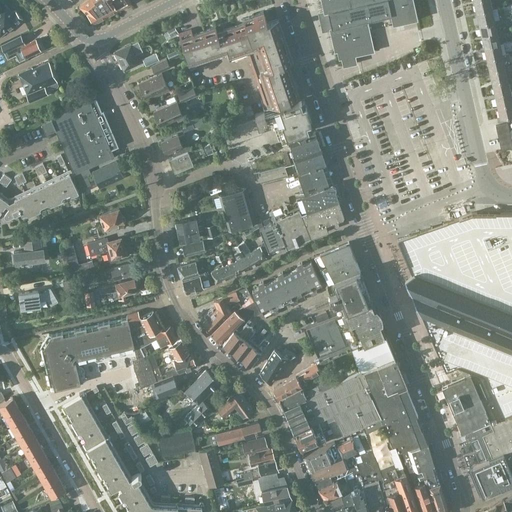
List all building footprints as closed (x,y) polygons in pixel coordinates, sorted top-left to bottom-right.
[(86,0),(79,6),(86,14),(94,23),(95,23),(130,3),(127,0),(86,0)] [(320,0),(323,12),(328,11),(331,26),(329,27),(334,51),(337,51),(338,59),(341,58),(343,66),(357,63),(356,55),(374,51),(367,19),(390,14),(393,24),(417,19),(418,19),(413,0),(320,0)] [(491,8),(489,0),(472,0),(475,11),(491,8)] [(8,31),(22,18),(15,10),(12,12),(8,8),(5,4),(4,4),(0,8),(0,34),(6,29),(8,31)] [(491,8),(475,11),(478,23),(494,19),(491,8)] [(249,58),(251,64),(253,70),(255,75),(257,83),(259,86),(262,95),(262,97),(266,108),(299,97),(295,86),(294,84),(291,75),(290,72),(288,64),(287,63),(292,61),(291,58),(289,51),(287,45),(285,40),(283,33),(282,29),(278,20),(278,18),(267,22),(263,11),(252,15),(243,18),(244,22),(241,23),(229,27),(217,31),(215,26),(203,30),(197,32),(192,34),(191,28),(178,33),(180,38),(182,45),(189,64),(201,60),(212,57),(224,53),(228,51),(231,59),(248,53),(249,58)] [(496,31),(494,19),(478,23),(481,35),(496,31)] [(173,25),(167,29),(171,36),(178,32),(173,25)] [(499,43),(496,31),(481,35),(483,46),(499,43)] [(16,36),(4,42),(10,54),(16,51),(20,60),(25,57),(40,50),(40,49),(40,47),(38,44),(37,43),(35,39),(21,46),(16,36)] [(134,54),(140,51),(136,41),(114,51),(123,69),(138,63),(134,54)] [(483,46),(486,58),(502,55),(499,43),(483,46)] [(179,49),(166,54),(169,60),(181,55),(179,49)] [(145,65),(158,59),(155,52),(142,58),(145,65)] [(502,55),(486,58),(489,70),(504,66),(502,55)] [(154,72),(169,65),(165,57),(151,63),(154,72)] [(25,90),(30,101),(47,94),(44,86),(50,83),(51,86),(54,87),(56,86),(57,83),(47,60),(18,73),(23,85),(28,83),(30,87),(25,90)] [(507,78),(504,66),(489,70),(491,81),(507,78)] [(144,97),(152,93),(154,96),(169,89),(161,72),(138,82),(144,97)] [(507,78),(491,81),(494,93),(510,90),(507,78)] [(181,100),(195,93),(192,85),(177,92),(181,100)] [(511,101),(511,99),(510,90),(494,93),(497,105),(511,101)] [(50,118),(41,122),(45,132),(55,128),(74,172),(75,172),(78,180),(81,188),(90,185),(86,174),(90,172),(88,167),(111,156),(108,149),(117,145),(102,111),(101,111),(95,98),(90,100),(89,99),(50,117),(50,118)] [(258,124),(259,124),(264,122),(263,120),(266,119),(267,121),(271,120),(272,125),(277,140),(285,137),(303,131),(313,127),(310,117),(305,114),(304,110),(300,99),(267,110),(268,111),(264,112),(264,110),(255,114),(256,117),(258,124)] [(248,100),(241,102),(244,112),(251,110),(248,100)] [(177,122),(184,118),(176,101),(153,111),(159,126),(176,119),(177,122)] [(511,101),(497,105),(499,117),(511,114),(511,101)] [(250,119),(256,135),(262,133),(259,124),(258,124),(256,117),(250,119)] [(245,121),(250,137),(256,135),(250,119),(245,121)] [(182,132),(194,126),(192,121),(180,126),(182,132)] [(239,123),(244,139),(250,137),(245,121),(239,123)] [(495,125),(496,131),(508,128),(507,122),(495,125)] [(233,125),(239,141),(244,139),(239,123),(233,125)] [(227,127),(233,143),(239,141),(233,125),(227,127)] [(222,129),(227,145),(233,143),(227,127),(222,129)] [(322,144),(319,135),(318,130),(316,131),(315,131),(314,128),(286,138),(289,146),(292,155),(294,162),(298,173),(329,162),(322,144)] [(509,134),(508,130),(508,128),(496,131),(498,137),(509,134)] [(164,152),(173,148),(181,145),(183,151),(190,148),(184,133),(178,135),(177,134),(160,141),(164,152)] [(498,137),(499,143),(511,141),(510,138),(509,134),(498,137)] [(212,140),(194,147),(198,156),(205,153),(206,155),(216,151),(212,140)] [(511,145),(511,141),(499,143),(501,150),(511,147),(511,145)] [(173,148),(176,154),(183,151),(181,145),(173,148)] [(194,147),(190,148),(183,151),(176,154),(169,156),(175,170),(193,163),(191,159),(198,156),(194,147)] [(260,171),(253,172),(254,173),(258,172),(260,178),(259,179),(261,179),(262,179),(281,174),(282,174),(285,173),(287,172),(293,171),(286,151),(282,153),(286,164),(260,171)] [(116,160),(92,171),(99,187),(123,176),(116,160)] [(298,173),(304,190),(332,181),(335,180),(329,162),(298,173)] [(78,192),(69,172),(8,201),(0,195),(0,210),(1,209),(4,211),(4,215),(8,216),(21,211),(22,215),(25,213),(28,214),(28,215),(34,212),(39,210),(39,209),(40,206),(44,204),(47,203),(50,204),(51,205),(56,202),(61,199),(62,196),(66,194),(69,192),(72,193),(73,194),(78,192)] [(375,173),(366,177),(373,196),(382,192),(375,173)] [(281,174),(262,179),(263,184),(283,179),(281,174)] [(333,184),(332,181),(304,190),(295,194),(296,197),(294,197),(298,206),(297,206),(298,209),(299,209),(303,208),(340,195),(336,183),(333,184)] [(218,194),(223,210),(229,230),(255,222),(244,187),(218,194)] [(303,208),(312,235),(328,230),(326,223),(333,221),(334,224),(337,225),(339,224),(339,222),(345,220),(347,216),(345,209),(343,210),(341,206),(342,206),(343,204),(343,202),(341,202),(340,202),(339,200),(341,199),(340,195),(303,208)] [(278,217),(275,218),(276,221),(285,245),(285,246),(288,245),(290,244),(310,236),(312,235),(303,208),(299,209),(298,209),(288,213),(286,207),(282,209),(285,214),(278,217)] [(99,214),(102,225),(90,229),(92,235),(98,233),(99,234),(105,232),(104,228),(124,222),(119,208),(99,214)] [(400,237),(397,239),(402,251),(405,259),(411,273),(412,274),(433,282),(429,293),(428,293),(421,312),(421,313),(421,314),(426,325),(445,370),(436,374),(461,432),(465,442),(468,440),(468,441),(469,440),(478,462),(480,461),(486,459),(487,459),(492,457),(492,456),(503,452),(505,456),(507,463),(511,472),(511,471),(511,212),(475,212),(471,212),(469,213),(400,237)] [(180,240),(199,236),(195,217),(176,221),(180,240)] [(269,252),(269,251),(285,245),(276,221),(263,226),(259,217),(254,218),(255,223),(257,222),(264,241),(269,252)] [(120,238),(108,241),(107,236),(86,242),(90,255),(106,251),(109,262),(119,259),(118,255),(126,253),(124,247),(122,247),(120,238)] [(24,249),(13,251),(14,264),(45,260),(43,247),(42,247),(40,238),(22,240),(24,249)] [(202,239),(182,244),(185,256),(205,251),(202,239)] [(72,241),(63,244),(72,275),(94,269),(92,260),(78,264),(72,241)] [(244,241),(238,244),(251,266),(266,256),(265,254),(269,252),(264,241),(262,241),(260,246),(260,245),(250,251),(244,241)] [(320,269),(327,281),(333,279),(334,281),(346,275),(359,270),(360,270),(354,256),(349,241),(334,247),(313,256),(320,269)] [(239,273),(251,266),(238,244),(234,247),(237,251),(234,253),(236,259),(234,260),(232,261),(237,273),(239,273)] [(223,253),(215,256),(217,261),(225,258),(223,253)] [(195,260),(177,266),(181,278),(205,271),(204,266),(198,268),(195,260)] [(301,261),(299,262),(314,293),(316,292),(314,288),(315,288),(313,285),(321,281),(310,260),(302,264),(301,261)] [(129,261),(112,267),(104,269),(105,274),(112,272),(114,277),(132,272),(129,261)] [(232,261),(221,266),(226,278),(237,273),(232,261)] [(311,295),(314,293),(299,262),(296,263),(297,266),(290,270),(301,291),(307,288),(309,291),(311,295)] [(215,282),(226,278),(221,266),(211,270),(211,271),(215,282)] [(281,271),(279,272),(295,303),(297,302),(295,298),(294,295),(301,291),(290,270),(283,273),(281,271)] [(359,270),(346,275),(334,281),(333,279),(327,281),(327,283),(327,287),(329,292),(327,292),(329,296),(332,304),(333,303),(334,307),(328,309),(331,316),(344,312),(372,301),(359,270)] [(200,275),(183,281),(187,292),(204,287),(201,278),(206,276),(205,271),(199,273),(200,275)] [(292,304),(295,303),(279,272),(277,273),(278,276),(271,279),(282,301),(288,298),(289,301),(290,301),(292,304)] [(122,294),(124,294),(134,291),(133,287),(136,286),(134,277),(101,286),(103,296),(120,291),(121,291),(122,294)] [(275,305),(282,301),(271,279),(269,280),(267,278),(260,281),(276,313),(278,312),(276,308),(275,305)] [(273,314),(276,313),(260,281),(257,283),(259,286),(251,290),(262,311),(269,308),(270,311),(271,310),(273,314)] [(238,298),(238,297),(249,292),(245,286),(213,300),(214,303),(216,308),(213,310),(212,310),(208,314),(210,314),(202,322),(210,333),(231,312),(226,304),(238,298)] [(50,304),(56,301),(49,288),(43,292),(44,293),(42,294),(38,294),(37,290),(19,293),(21,308),(39,305),(39,300),(47,299),(50,304)] [(93,291),(84,292),(86,306),(95,305),(93,291)] [(125,299),(124,294),(122,294),(121,291),(120,291),(122,299),(118,301),(119,305),(130,302),(129,298),(125,299)] [(226,304),(231,312),(233,310),(235,311),(243,317),(252,313),(254,315),(259,312),(249,292),(238,297),(238,298),(226,304)] [(328,317),(324,319),(317,321),(313,323),(305,326),(319,360),(329,356),(329,358),(331,357),(333,356),(338,354),(339,354),(351,349),(385,334),(372,301),(344,312),(331,316),(328,317)] [(128,320),(140,317),(138,310),(126,314),(128,320)] [(140,317),(145,327),(133,334),(136,339),(148,332),(149,334),(153,332),(161,328),(161,327),(152,310),(140,317)] [(233,310),(231,312),(210,333),(219,341),(234,326),(243,318),(243,317),(235,311),(233,310)] [(314,314),(317,321),(324,319),(328,317),(325,310),(314,314)] [(110,351),(122,348),(134,345),(131,335),(126,316),(120,318),(121,321),(115,322),(110,323),(109,320),(103,322),(97,323),(98,326),(92,328),(86,329),(86,326),(80,327),(73,329),(74,332),(69,333),(63,334),(62,331),(50,334),(48,333),(45,338),(44,340),(43,342),(40,347),(42,348),(44,360),(48,360),(49,365),(50,371),(47,371),(49,378),(50,384),(53,383),(55,389),(80,383),(78,371),(75,361),(73,362),(72,360),(73,358),(74,357),(77,356),(77,358),(86,356),(98,353),(110,351)] [(238,342),(251,326),(250,325),(252,322),(249,319),(246,322),(245,322),(239,330),(234,326),(228,335),(222,343),(231,350),(238,342)] [(136,340),(138,344),(139,346),(157,337),(162,346),(176,338),(170,325),(162,330),(161,328),(153,332),(149,334),(136,340)] [(240,357),(247,349),(253,341),(248,337),(255,329),(251,326),(238,342),(231,350),(240,357)] [(385,334),(351,349),(361,372),(395,358),(385,334)] [(250,364),(256,356),(269,339),(264,336),(257,344),(253,341),(247,349),(240,357),(250,364)] [(168,346),(175,358),(177,358),(188,352),(181,339),(168,346)] [(423,342),(414,346),(421,364),(430,361),(423,342)] [(140,386),(156,380),(152,368),(146,370),(145,365),(150,363),(148,357),(145,358),(141,351),(139,346),(138,344),(134,345),(136,357),(132,358),(134,366),(135,371),(140,386)] [(273,347),(264,364),(259,372),(270,381),(283,361),(287,356),(283,353),(281,352),(273,347)] [(283,353),(287,356),(290,358),(296,354),(285,347),(281,352),(283,353)] [(166,370),(168,376),(172,375),(196,366),(191,353),(177,358),(175,358),(174,359),(177,366),(166,370)] [(333,415),(342,436),(362,427),(365,432),(383,424),(392,446),(395,445),(398,452),(401,451),(402,453),(427,443),(425,437),(424,437),(421,430),(422,429),(416,414),(417,414),(405,386),(406,386),(401,372),(396,361),(397,361),(396,358),(395,358),(361,372),(339,382),(320,391),(321,391),(311,396),(300,400),(283,407),(287,416),(290,425),(293,433),(311,425),(317,422),(333,415)] [(298,373),(286,380),(273,387),(277,396),(291,389),(301,384),(299,380),(303,378),(304,380),(321,371),(317,363),(298,373)] [(157,366),(152,368),(156,380),(162,378),(157,366)] [(212,388),(217,383),(218,382),(205,369),(184,391),(192,398),(197,403),(201,399),(212,388)] [(162,378),(156,380),(140,386),(139,387),(142,395),(156,390),(154,387),(157,386),(159,391),(163,389),(165,393),(176,389),(175,385),(176,384),(172,375),(168,376),(162,378)] [(279,399),(283,407),(300,400),(311,396),(321,391),(320,391),(339,382),(335,376),(305,390),(304,387),(279,399)] [(228,397),(217,408),(224,416),(232,408),(236,406),(243,416),(252,411),(238,391),(228,397)] [(113,488),(117,489),(119,492),(130,511),(201,511),(201,506),(153,504),(150,502),(138,481),(137,479),(140,477),(141,474),(137,473),(129,478),(81,394),(62,405),(110,488),(111,489),(113,488)] [(0,403),(0,406),(5,415),(18,407),(12,397),(0,403)] [(197,403),(184,417),(193,426),(195,424),(198,426),(205,425),(204,422),(201,418),(211,408),(201,399),(197,403)] [(18,407),(5,415),(11,425),(24,417),(18,407)] [(11,425),(16,435),(30,428),(24,417),(11,425)] [(244,436),(261,431),(257,421),(241,426),(215,433),(218,442),(244,436)] [(293,433),(297,442),(315,435),(311,425),(310,425),(293,433)] [(16,435),(22,445),(36,438),(30,428),(16,435)] [(157,435),(161,456),(195,449),(193,437),(192,438),(190,428),(157,435)] [(322,432),(315,435),(297,442),(301,451),(325,441),(322,432)] [(359,452),(362,460),(364,467),(377,462),(372,449),(365,451),(357,434),(352,437),(359,452)] [(240,453),(246,452),(269,447),(264,435),(237,442),(240,453)] [(343,456),(358,449),(352,436),(337,443),(343,456)] [(36,438),(22,445),(28,456),(42,448),(36,438)] [(335,442),(303,455),(309,467),(340,455),(335,442)] [(421,476),(423,481),(425,487),(439,482),(427,443),(402,453),(412,479),(421,476)] [(271,446),(269,447),(246,452),(247,455),(249,455),(250,458),(256,456),(257,461),(274,457),(271,446)] [(220,454),(215,455),(213,447),(199,451),(202,464),(217,460),(221,459),(220,454)] [(47,458),(42,448),(28,456),(34,466),(47,458)] [(472,465),(469,466),(482,496),(483,496),(485,495),(501,488),(511,483),(511,473),(511,472),(507,463),(505,456),(503,452),(492,456),(492,457),(487,459),(486,459),(480,461),(478,462),(472,464),(472,465)] [(309,468),(318,487),(336,478),(338,478),(335,471),(346,467),(342,455),(309,468)] [(53,468),(47,458),(34,466),(40,476),(53,468)] [(251,470),(242,472),(244,477),(244,479),(251,477),(258,475),(276,470),(278,470),(275,458),(257,463),(259,468),(251,470)] [(220,471),(217,460),(202,464),(206,475),(220,471)] [(53,468),(40,476),(46,486),(59,478),(53,468)] [(278,477),(276,470),(258,475),(258,478),(264,502),(291,496),(284,476),(278,477)] [(223,483),(220,471),(206,475),(209,487),(210,486),(223,483)] [(418,511),(404,472),(394,476),(399,489),(406,511),(418,511)] [(361,487),(368,508),(370,507),(371,511),(380,511),(369,475),(368,473),(361,476),(364,486),(361,487)] [(380,511),(393,511),(390,506),(386,507),(378,478),(377,478),(375,473),(369,475),(380,511)] [(394,476),(383,480),(393,511),(406,511),(399,489),(394,476)] [(355,503),(357,511),(368,511),(368,508),(361,487),(361,486),(363,485),(360,477),(355,478),(357,487),(354,489),(356,495),(352,496),(354,500),(355,503)] [(65,489),(59,478),(46,486),(52,496),(65,489)] [(339,484),(336,478),(318,487),(324,497),(325,497),(326,498),(349,487),(346,481),(339,484)] [(422,511),(433,511),(425,487),(423,481),(414,485),(422,511)] [(443,493),(439,482),(425,487),(433,511),(447,511),(448,511),(443,493)] [(327,500),(336,511),(355,503),(354,500),(353,500),(350,490),(342,493),(327,500)] [(511,511),(511,495),(487,507),(487,508),(483,509),(484,511),(483,511),(511,511)] [(291,496),(264,502),(242,507),(242,511),(284,511),(296,509),(291,496)] [(12,500),(1,505),(3,511),(17,511),(18,511),(12,500)] [(64,511),(60,501),(49,505),(52,511),(57,510),(57,511),(64,511)] [(357,511),(355,503),(336,511),(357,511)]
